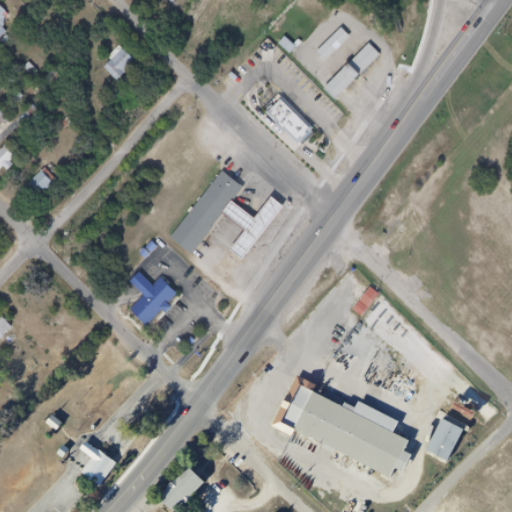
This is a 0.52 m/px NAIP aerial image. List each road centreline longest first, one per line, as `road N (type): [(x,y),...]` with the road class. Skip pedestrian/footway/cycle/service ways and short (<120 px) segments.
road 1 (residential): [(511,410),(114,0)]
road 2 (residential): [(313,511),(198,407),(0,199)]
road 3 (primary): [(116,511),(335,222)]
road 4 (primary): [(506,0),(335,222)]
road 5 (residential): [(0,277),(196,79)]
road 6 (tertiary): [(447,0),(433,77),(411,130)]
road 7 (residential): [(422,511),(511,410)]
